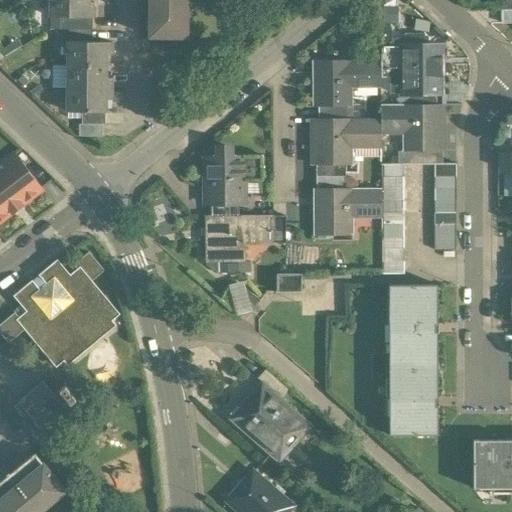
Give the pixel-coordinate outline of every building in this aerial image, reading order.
[(87,0),(51,0),(51,20),(93,20),(94,10),(87,10),(87,0)] [(186,0),(149,0),(149,38),(186,39),(186,0)] [(112,45),(69,44),(68,67),(106,67),(106,56),(112,56),(112,45)] [(441,48),(380,48),(380,61),(380,72),(401,72),(401,95),(408,95),(435,94),(441,94),(441,48)] [(380,61),(312,62),(312,108),(318,109),(350,109),(350,96),(380,96),(380,72),(380,61)] [(106,67),(68,67),(68,90),(112,90),(112,78),(105,78),(106,67)] [(112,90),(68,90),(67,113),(83,113),(105,114),(105,101),(111,101),(112,90)] [(435,94),(408,95),(408,106),(435,106),(435,94)] [(408,106),(380,107),(380,120),(380,129),(403,129),(403,153),(441,153),(441,106),(435,106),(408,106)] [(105,114),(83,113),(83,126),(103,126),(105,126),(105,114)] [(349,120),(312,120),(312,166),(345,166),(352,166),(352,151),(381,150),(380,129),(380,120),(349,120)] [(83,126),(78,126),(78,138),(102,138),(103,126),(83,126)] [(232,152),(227,149),(221,148),(217,153),(217,159),(204,159),(204,205),(211,205),(238,205),(245,205),(244,181),(261,181),(261,158),(232,159),(232,152)] [(0,220),(38,191),(12,157),(0,166),(0,220)] [(403,275),(403,165),(381,165),(381,173),(381,190),(381,212),(381,275),(403,275)] [(456,165),(433,165),(433,251),(456,251),(456,165)] [(345,166),(315,166),(315,178),(345,178),(345,166)] [(344,190),(345,178),(315,178),(315,190),(344,190)] [(315,190),(313,191),(313,236),(352,236),(352,212),(381,212),(381,190),(345,190),(344,190),(315,190)] [(238,217),(238,205),(211,205),(211,217),(238,217)] [(211,217),(204,217),(205,264),(245,263),(245,239),(272,239),(272,218),(272,217),(238,217),(211,217)] [(285,244),(285,217),(272,218),(272,239),(272,244),(285,244)] [(69,278),(56,262),(38,277),(40,279),(34,284),(32,283),(14,297),(27,313),(17,321),(55,367),(74,352),(78,356),(103,336),(99,331),(118,316),(79,270),(69,278)] [(301,275),(276,275),(276,294),(301,293),(301,275)] [(244,279),(228,283),(236,314),(252,310),(244,279)] [(437,288),(390,288),(389,437),(437,437),(437,288)] [(288,391),(265,371),(257,380),(262,384),(280,400),(288,391)] [(75,422),(42,382),(17,403),(51,443),(75,422)] [(262,384),(230,420),(272,457),(285,443),(292,448),(310,427),(280,400),(262,384)] [(69,391),(64,386),(59,390),(63,396),(69,391)] [(76,399),(71,394),(65,398),(70,404),(76,399)] [(511,441),(474,441),(474,489),(511,488),(511,441)] [(0,511),(40,511),(65,492),(34,455),(0,483),(0,511)] [(287,511),(293,507),(254,472),(241,487),(239,486),(225,502),(237,511),(287,511)]
